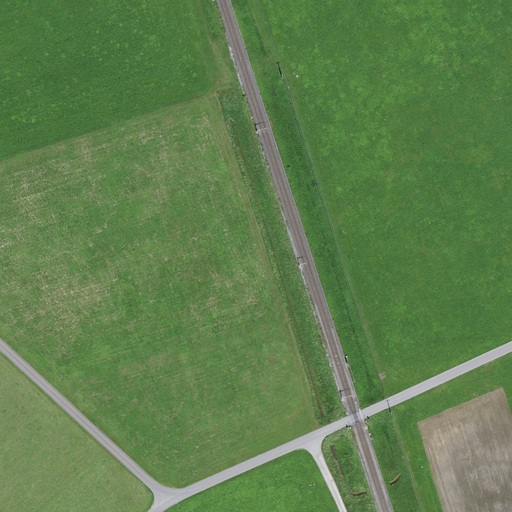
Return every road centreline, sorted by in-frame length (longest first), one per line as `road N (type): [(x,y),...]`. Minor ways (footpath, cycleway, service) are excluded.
road 1 (unclassified): [(168,501),(511,346)]
road 2 (residential): [(0,345),(168,501)]
